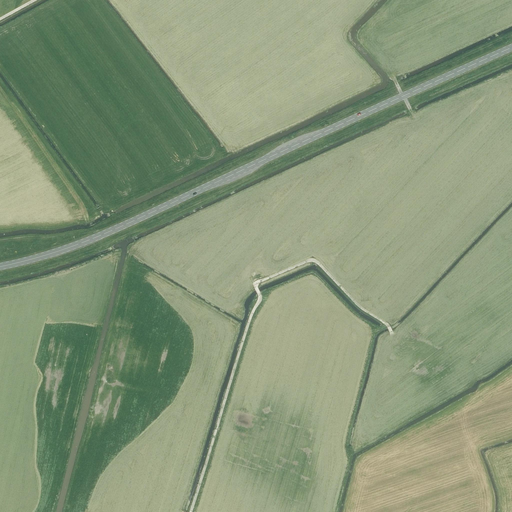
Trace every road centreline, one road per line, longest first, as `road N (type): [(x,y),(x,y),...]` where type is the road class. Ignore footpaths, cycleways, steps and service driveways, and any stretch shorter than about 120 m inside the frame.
road 1 (primary): [(0,267),(128,223),(511,47)]
road 2 (track): [(392,334),(316,261),(255,283),(260,299),(191,511)]
